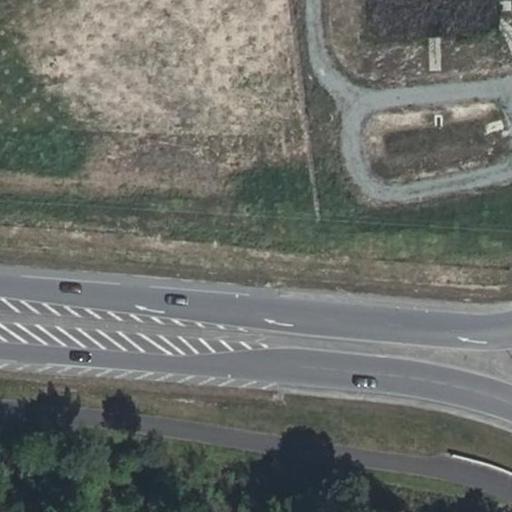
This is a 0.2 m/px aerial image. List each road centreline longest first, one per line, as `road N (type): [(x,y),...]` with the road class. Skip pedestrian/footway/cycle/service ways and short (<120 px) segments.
road 1 (primary): [(0,344),(291,359),(461,383),(511,400)]
road 2 (primary): [(511,326),(433,327),(0,279)]
